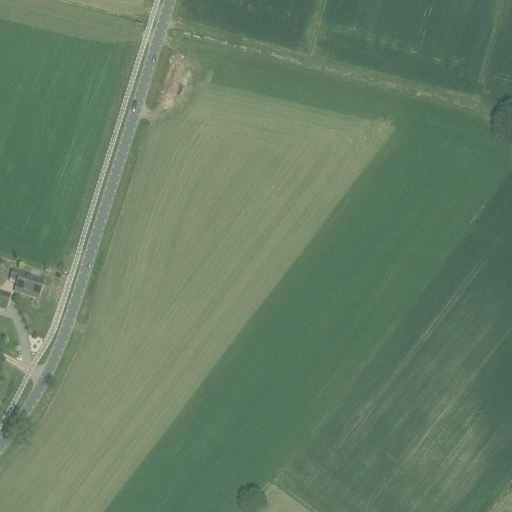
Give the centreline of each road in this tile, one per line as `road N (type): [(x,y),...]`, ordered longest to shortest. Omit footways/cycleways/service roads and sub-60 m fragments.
road 1 (secondary): [(0,447),(26,416),(67,326),(170,0)]
road 2 (unknown): [(141,67),(47,374)]
